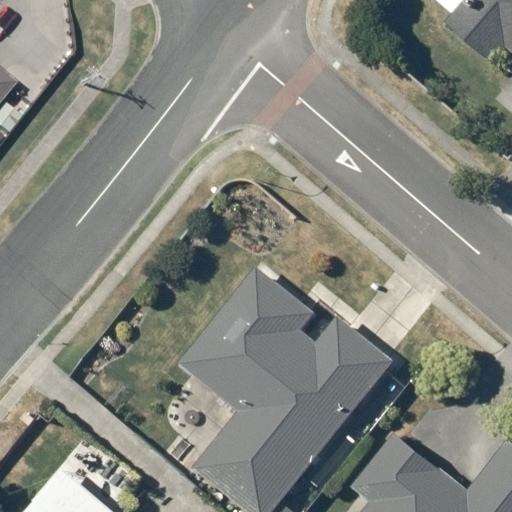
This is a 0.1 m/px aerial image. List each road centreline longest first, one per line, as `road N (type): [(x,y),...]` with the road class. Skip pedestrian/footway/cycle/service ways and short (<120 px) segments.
road 1 (residential): [(228,29),(511,283)]
road 2 (residential): [(0,318),(228,29)]
